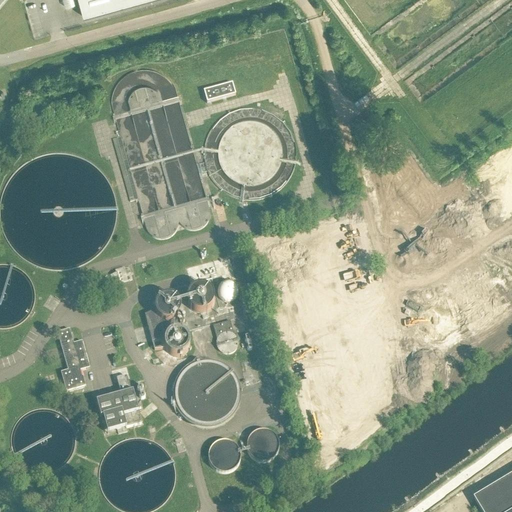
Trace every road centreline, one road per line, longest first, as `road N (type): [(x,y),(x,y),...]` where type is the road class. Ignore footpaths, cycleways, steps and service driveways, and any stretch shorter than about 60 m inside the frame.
road 1 (residential): [(300,0),(314,21),(378,253)]
road 2 (residential): [(0,59),(221,0)]
